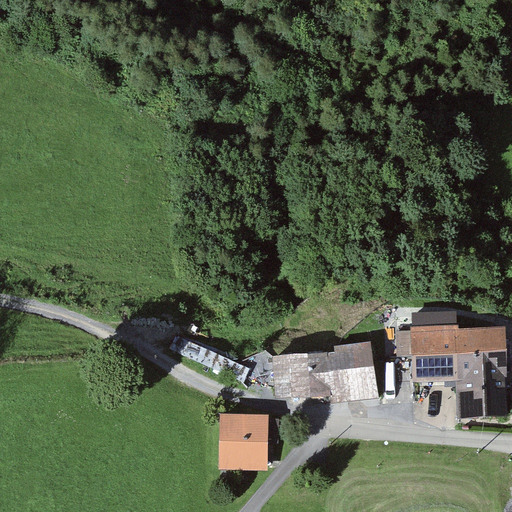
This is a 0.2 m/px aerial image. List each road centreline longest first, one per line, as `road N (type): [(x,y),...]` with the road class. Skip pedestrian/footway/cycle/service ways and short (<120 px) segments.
road 1 (track): [(270,412),(161,358),(0,297)]
road 2 (unclassified): [(511,443),(270,412)]
road 3 (track): [(343,427),(296,453),(244,511)]
